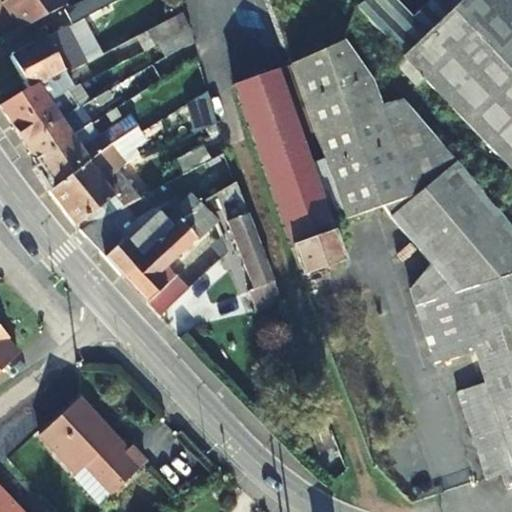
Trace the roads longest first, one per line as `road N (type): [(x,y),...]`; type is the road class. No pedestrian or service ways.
road 1 (residential): [(322,511),(238,445),(115,314)]
road 2 (residential): [(115,314),(0,176)]
road 3 (residential): [(115,314),(0,407)]
